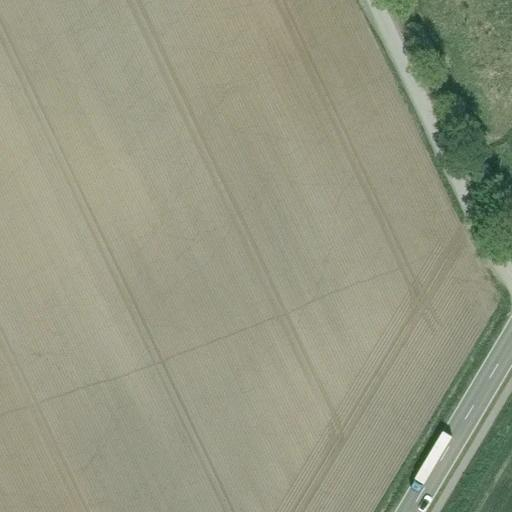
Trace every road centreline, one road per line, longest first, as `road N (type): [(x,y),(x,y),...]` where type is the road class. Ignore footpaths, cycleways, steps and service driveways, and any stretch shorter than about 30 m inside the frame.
road 1 (track): [(377,0),(511,264)]
road 2 (secondary): [(410,511),(511,341)]
